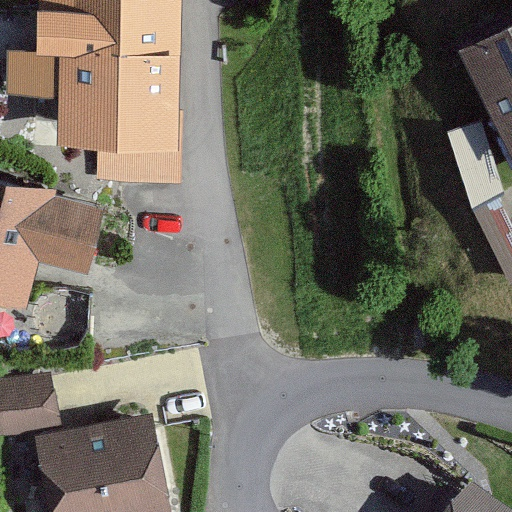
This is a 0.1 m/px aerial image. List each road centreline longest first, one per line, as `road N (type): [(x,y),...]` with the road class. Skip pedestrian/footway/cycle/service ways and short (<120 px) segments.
road 1 (residential): [(273,412),(237,330),(229,290),(202,0)]
road 2 (unknown): [(253,373),(1,420)]
road 3 (residential): [(273,412),(333,386),(377,380),(511,404)]
